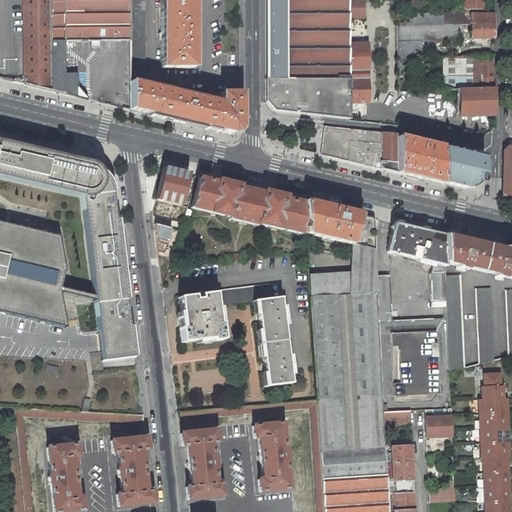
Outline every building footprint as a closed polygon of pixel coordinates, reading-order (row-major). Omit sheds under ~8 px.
[(23,0),(24,85),(51,91),(50,0),(23,0)] [(98,41),(130,41),(129,0),(50,0),(51,91),(77,97),(77,74),(64,74),(64,41),(90,41),(98,41)] [(131,74),(145,73),(143,0),(129,0),(130,41),(131,74)] [(160,0),(161,68),(191,68),(191,51),(181,51),(181,50),(180,50),(180,32),(176,32),(176,27),(180,27),(180,23),(181,23),(181,22),(191,22),(190,0),(160,0)] [(264,0),(264,103),(273,111),(318,116),(316,0),(264,0)] [(316,0),(318,116),(352,121),(352,105),(351,41),(351,22),(350,0),(316,0)] [(365,0),(350,0),(351,22),(366,19),(365,0)] [(424,0),(396,0),(397,9),(424,9),(424,0)] [(484,10),(483,0),(463,0),(463,10),(484,10)] [(461,13),(397,14),(397,27),(458,25),(468,25),(470,25),(494,24),(494,14),(494,9),(490,9),(490,14),(470,14),(470,19),(463,19),(461,13)] [(181,51),(191,51),(191,22),(181,22),(181,23),(180,23),(180,27),(176,27),(176,32),(180,32),(180,50),(181,50),(181,51)] [(470,25),(468,25),(468,29),(470,29),(470,39),(494,38),(494,24),(470,25)] [(397,27),(397,35),(397,42),(421,41),(458,40),(458,25),(397,27)] [(370,41),(351,41),(352,105),(370,105),(370,41)] [(421,46),(398,47),(398,57),(413,57),(422,57),(421,46)] [(443,78),(438,78),(437,90),(457,89),(493,88),(494,55),(481,55),(443,56),(443,78)] [(398,91),(412,91),(413,57),(398,57),(398,91)] [(220,93),(220,104),(131,83),(129,82),(130,110),(150,114),(231,133),(240,126),(240,93),(220,93)] [(493,88),(457,89),(458,117),(493,116),(493,88)] [(323,127),(319,155),(339,160),(379,169),(397,173),(397,137),(397,135),(323,127)] [(420,140),(419,143),(397,137),(397,173),(442,184),(441,149),(441,148),(428,145),(428,142),(426,141),(425,144),(422,143),(422,140),(420,140)] [(0,312),(64,328),(58,293),(59,288),(58,288),(62,271),(63,272),(58,233),(0,215),(0,176),(80,196),(92,295),(93,301),(100,361),(134,357),(130,326),(128,327),(124,300),(127,299),(117,218),(114,218),(111,192),(114,192),(114,189),(112,184),(110,179),(106,174),(102,171),(99,168),(94,166),(90,164),(75,161),(0,143),(0,312)] [(502,151),(501,198),(508,199),(511,200),(511,147),(507,147),(502,151)] [(481,176),(481,159),(441,149),(442,184),(457,188),(465,189),(481,176)] [(175,171),(163,169),(155,200),(160,201),(159,204),(165,205),(166,203),(181,206),(188,175),(175,171)] [(258,223),(301,234),(302,234),(304,223),(303,204),(302,204),(284,199),(284,197),(264,193),(264,194),(237,188),(238,187),(218,182),(218,184),(197,179),(190,208),(229,217),(229,219),(257,225),(258,223)] [(360,215),(302,202),(302,204),(303,204),(304,223),(305,233),(353,244),(360,215)] [(373,218),(360,215),(353,244),(374,249),(373,223),(373,218)] [(393,225),(386,252),(432,263),(430,274),(429,274),(430,301),(446,301),(444,276),(444,262),(443,235),(394,223),(393,225)] [(511,251),(443,235),(444,262),(458,266),(457,267),(464,269),(464,267),(495,275),(494,276),(501,277),(501,276),(511,278),(511,251)] [(350,272),(349,295),(377,294),(376,278),(374,249),(353,244),(351,253),(350,272)] [(350,272),(308,275),(310,298),(349,295),(350,272)] [(459,275),(444,276),(446,301),(449,372),(463,368),(459,275)] [(387,277),(376,278),(377,294),(377,303),(388,303),(387,277)] [(270,284),(214,292),(214,294),(199,296),(200,300),(193,301),(193,296),(178,298),(182,328),(179,328),(181,343),(211,339),(211,342),(223,340),(220,323),(218,323),(216,306),(255,301),(266,387),(291,383),(289,369),(292,369),(291,361),(288,361),(283,320),(285,320),(284,312),(282,312),(280,298),(272,299),(270,284)] [(59,288),(58,293),(93,301),(92,295),(59,288)] [(475,289),(478,365),(493,361),(490,288),(475,289)] [(316,400),(321,479),(386,474),(385,464),(385,453),(384,447),(383,425),(382,412),(382,405),(382,397),(379,335),(377,303),(377,294),(349,295),(310,298),(316,400)] [(388,303),(377,303),(379,335),(434,332),(436,369),(445,369),(443,319),(389,322),(388,303)] [(434,332),(379,335),(382,397),(425,395),(437,382),(436,369),(434,332)] [(57,375),(58,367),(46,365),(45,373),(57,375)] [(509,511),(507,458),(509,458),(508,450),(504,450),(503,435),(508,435),(507,421),(503,421),(502,406),(506,406),(506,399),(502,399),(500,399),(499,389),(499,374),(483,375),(484,387),(481,387),(482,400),(478,400),(481,459),(483,459),(485,511),(509,511)] [(437,382),(425,395),(438,395),(437,382)] [(84,398),(80,412),(86,412),(89,400),(84,398)] [(242,414),(310,408),(315,492),(316,508),(316,511),(323,511),(321,479),(316,400),(177,412),(178,419),(221,416),(221,417),(242,415),(242,414)] [(13,408),(23,511),(31,511),(22,417),(79,420),(100,421),(143,423),(143,415),(86,412),(80,412),(13,408)] [(450,409),(424,410),(424,418),(425,438),(451,437),(450,409)] [(387,412),(382,412),(383,425),(409,423),(408,411),(387,412)] [(253,439),(257,438),(262,479),(258,480),(257,480),(258,492),(259,492),(287,489),(288,489),(285,460),(286,460),(285,453),(285,452),(284,452),(281,424),(280,423),(252,426),(252,427),(253,438),(253,439)] [(215,442),(214,431),(213,430),(181,434),(180,434),(182,446),(187,446),(191,487),(186,487),(186,488),(187,499),(188,500),(220,496),(219,484),(214,484),(212,468),(213,468),(214,467),(213,460),(212,460),(211,460),(210,443),(214,443),(215,442)] [(143,438),(111,441),(112,453),(117,453),(119,469),(118,469),(117,470),(118,477),(119,477),(120,477),(121,494),(117,494),(116,495),(118,506),(118,507),(150,503),(151,503),(150,491),(149,491),(144,492),(140,451),(143,450),(145,450),(144,438),(143,438)] [(80,498),(76,499),(72,458),(76,457),(75,445),(46,447),(46,448),(49,477),(48,477),(48,484),(49,485),(50,485),(52,511),(68,511),(82,511),(82,510),(81,499),(80,498)] [(385,453),(385,464),(391,464),(411,463),(410,446),(391,447),(391,453),(385,453)] [(391,464),(385,464),(386,474),(388,511),(393,511),(413,510),(412,480),(411,463),(391,464)] [(386,474),(321,479),(323,511),(388,511),(386,474)] [(453,488),(428,489),(428,503),(454,502),(453,488)]
